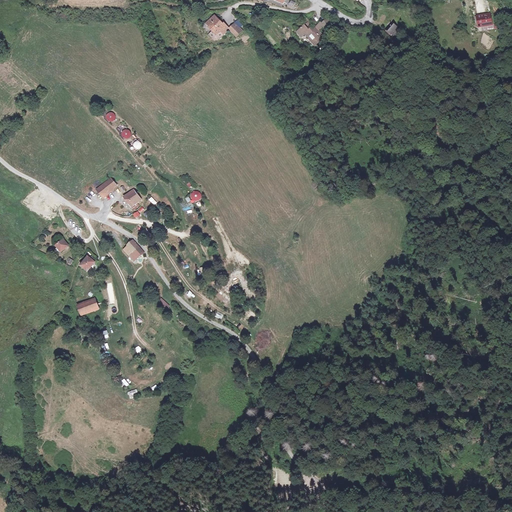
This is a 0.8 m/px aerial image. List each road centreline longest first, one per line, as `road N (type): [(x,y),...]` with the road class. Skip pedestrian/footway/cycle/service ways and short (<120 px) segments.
road 1 (unclassified): [(0,158),(138,240),(182,301),(235,333),(275,401),(279,434),(350,511)]
road 2 (track): [(231,317),(190,287),(149,223)]
